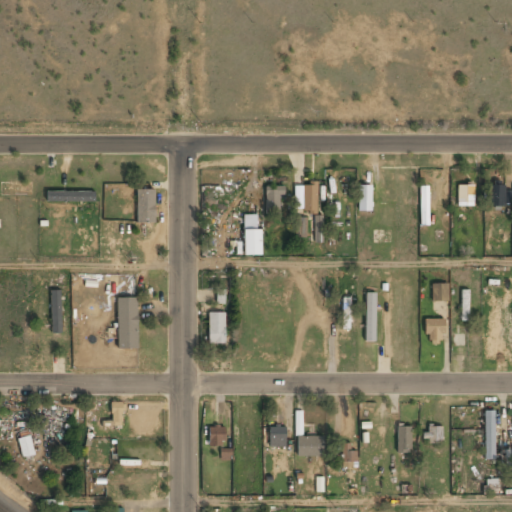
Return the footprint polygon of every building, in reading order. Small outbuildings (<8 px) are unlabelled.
[(294,186),(293,212),(317,212),(317,182),(309,182),(309,186),(294,186)] [(357,211),(370,211),(370,185),(358,185),(357,211)] [(473,206),(473,185),(457,185),(457,206),(473,206)] [(489,207),(504,207),(504,185),(488,185),(489,207)] [(283,186),(264,186),(265,215),(280,214),(279,196),(284,196),(283,186)] [(154,189),(136,189),(136,223),(154,223),(154,189)] [(46,202),(94,201),(94,191),(46,191),(46,202)] [(261,255),(260,229),(256,229),(256,215),(243,215),(243,255),(261,255)] [(306,237),(305,217),(294,218),(295,238),(306,237)] [(431,301),(448,301),(447,283),(430,284),(431,301)] [(51,333),(61,333),(60,290),(50,290),(51,333)] [(461,320),(469,320),(468,290),(460,290),(461,320)] [(364,342),(374,342),(375,293),(365,293),(364,342)] [(137,348),(136,298),(116,298),(117,349),(137,348)] [(208,344),(224,344),(224,313),(208,313),(208,344)] [(443,319),(425,319),(425,339),(443,339),(443,319)] [(122,402),(110,402),(110,421),(101,421),(101,426),(121,426),(122,402)] [(483,459),(493,459),(494,411),(484,411),(483,459)] [(223,426),(207,426),(208,446),(223,446),(223,426)] [(410,426),(396,426),(395,453),(410,453),(410,426)] [(441,426),(424,427),(424,442),(441,442),(441,426)] [(285,446),(285,427),(268,427),(269,447),(285,446)] [(21,458),(33,456),(30,436),(18,438),(21,458)] [(323,436),(296,436),(296,456),(323,456),(323,436)] [(350,443),(341,443),(341,467),(354,468),(354,450),(350,450),(350,443)] [(496,479),(483,479),(484,494),(497,493),(496,479)]
